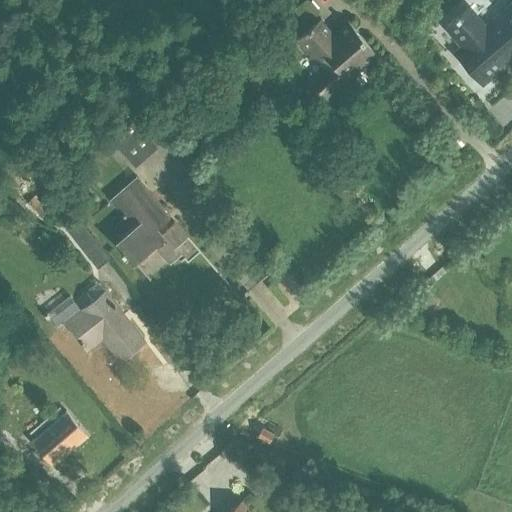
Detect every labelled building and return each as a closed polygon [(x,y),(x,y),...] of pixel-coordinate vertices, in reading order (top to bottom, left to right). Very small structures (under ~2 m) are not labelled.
[(471,4),(444,26),(460,45),(454,50),(483,85),(509,63),(511,66),(511,0),(486,22),(471,4)] [(321,16),(296,38),(310,54),(308,57),(310,59),(314,56),(326,70),(312,83),(312,92),(318,96),(325,96),(347,78),(349,80),(375,57),(378,60),(382,57),(348,19),(334,30),(321,16)] [(165,30),(138,38),(141,54),(170,47),(165,30)] [(121,45),(101,51),(105,65),(124,60),(121,45)] [(30,46),(18,60),(25,65),(37,51),(30,46)] [(135,119),(112,138),(136,165),(158,145),(135,119)] [(137,174),(110,197),(123,213),(136,212),(141,218),(115,241),(133,261),(160,237),(164,241),(157,247),(170,262),(182,252),(176,245),(188,235),(137,174)] [(74,222),(68,228),(98,266),(109,257),(83,223),(78,227),(74,222)] [(70,294),(44,314),(56,329),(66,320),(88,350),(104,338),(121,359),(145,340),(106,289),(81,308),(70,294)] [(66,410),(33,438),(54,463),(87,435),(66,410)] [(275,431),(263,425),(257,436),(269,443),(275,431)] [(297,466),(294,478),(314,485),(317,475),(312,474),(313,471),(297,466)] [(252,511),(241,498),(225,511),(252,511)]
